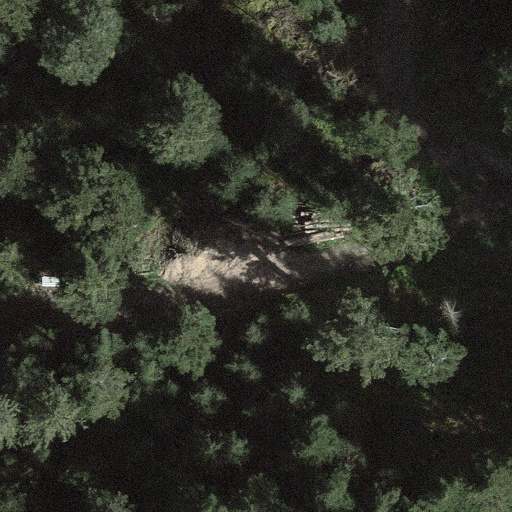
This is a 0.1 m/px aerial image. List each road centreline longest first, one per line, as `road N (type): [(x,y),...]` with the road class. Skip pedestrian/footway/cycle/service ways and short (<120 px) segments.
road 1 (track): [(511,192),(372,246),(162,295),(0,309)]
road 2 (track): [(410,0),(399,92),(420,132),(511,167)]
